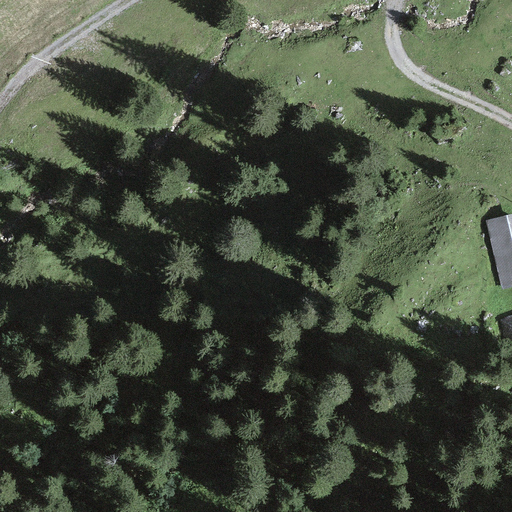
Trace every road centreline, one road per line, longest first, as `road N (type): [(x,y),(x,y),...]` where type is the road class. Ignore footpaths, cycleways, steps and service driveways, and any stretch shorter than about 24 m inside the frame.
road 1 (track): [(511,123),(420,79),(402,61),(392,42),(396,0)]
road 2 (track): [(123,0),(50,50),(0,103)]
